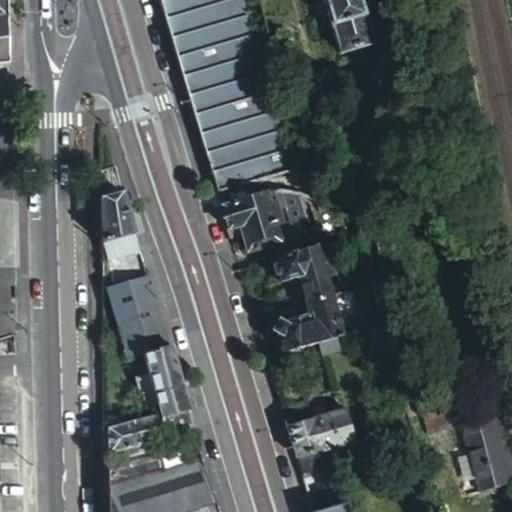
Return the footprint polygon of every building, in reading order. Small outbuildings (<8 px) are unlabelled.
[(160,0),(217,191),(297,168),(245,0),(160,0)] [(324,0),(341,52),(375,42),(361,0),(324,0)] [(114,168),(100,173),(100,197),(121,192),(114,168)] [(121,192),(100,197),(101,242),(110,239),(116,259),(139,253),(121,192)] [(268,192),(221,206),(228,228),(238,225),(245,248),(276,239),(271,222),(276,221),(268,192)] [(345,256),(340,240),(305,249),(275,258),(280,277),(296,273),(304,301),(329,294),(324,277),(331,274),(327,260),(345,256)] [(136,280),(147,277),(145,271),(135,274),(136,280)] [(139,355),(168,346),(147,277),(136,280),(105,288),(109,305),(124,359),(139,355)] [(326,339),(340,336),(329,294),(304,301),(307,314),(294,317),(295,322),(281,326),(279,325),(278,322),(274,323),(275,325),(274,327),(271,328),(272,332),(274,331),(277,332),(272,334),(277,350),(281,349),(282,351),(315,343),(326,339)] [(329,348),(326,339),(315,343),(317,351),(320,353),(328,351),(329,348)] [(171,345),(168,346),(139,355),(156,413),(157,418),(186,410),(189,409),(171,345)] [(284,418),(310,411),(306,399),(281,406),(284,418)] [(333,446),(354,440),(345,409),(312,418),(310,411),(284,418),(292,445),(295,455),(323,448),(333,446)] [(511,479),(511,454),(499,409),(460,420),(479,489),(511,479)] [(198,452),(186,410),(157,418),(156,413),(106,428),(107,474),(107,483),(133,475),(161,466),(182,460),(181,456),(198,452)] [(349,500),(333,446),(323,448),(295,455),(302,478),(308,476),(305,469),(320,465),(322,470),(320,471),(325,489),(321,490),(320,491),(307,495),(312,510),(349,500)] [(170,495),(161,466),(133,475),(107,483),(107,511),(215,511),(207,483),(170,495)]
